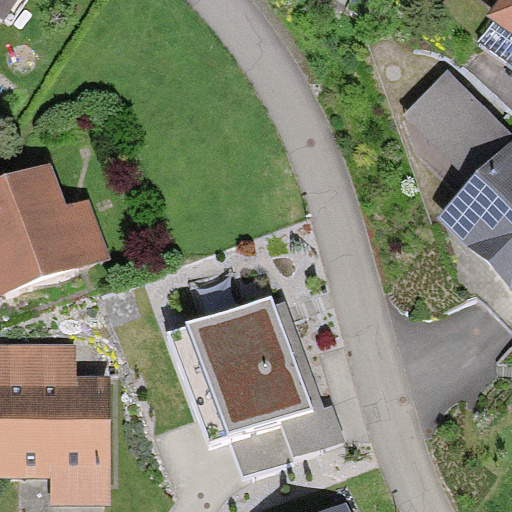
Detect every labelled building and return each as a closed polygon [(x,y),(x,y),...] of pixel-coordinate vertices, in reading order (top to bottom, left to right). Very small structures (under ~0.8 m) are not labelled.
[(0,0),(0,17),(11,0),(0,0)] [(511,0),(495,21),(511,33),(511,0)] [(511,279),(504,287),(511,294),(511,157),(511,156),(454,214),(511,270),(511,279)] [(41,183),(0,198),(0,297),(73,271),(41,183)] [(269,300),(180,337),(236,464),(323,427),(269,300)] [(56,356),(35,356),(35,377),(56,377),(56,356)] [(99,394),(0,394),(0,477),(99,477),(99,394)] [(358,511),(353,503),(338,511),(358,511)]
